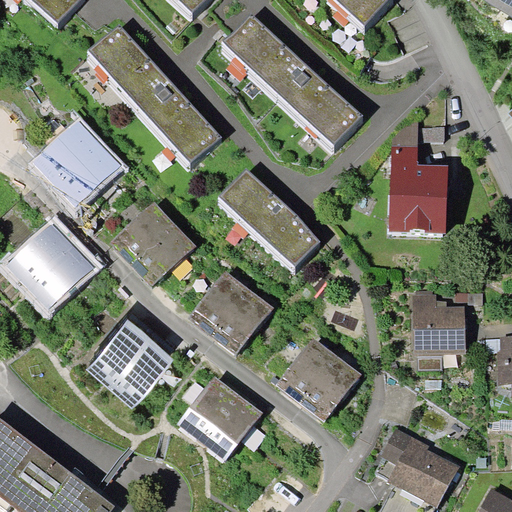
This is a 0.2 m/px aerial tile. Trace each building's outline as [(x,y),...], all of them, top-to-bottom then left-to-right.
[(31,0),(58,24),(80,0),(31,0)] [(179,0),(193,12),(205,0),(179,0)] [(337,0),(364,25),(387,0),(337,0)] [(511,0),(481,0),(511,17),(511,0)] [(335,145),(363,114),(252,15),(223,42),(335,145)] [(191,164),(221,138),(119,24),(89,50),(191,164)] [(397,132),(392,138),(389,231),(446,233),(449,166),(417,165),(418,143),(418,127),(418,118),(404,126),(397,132)] [(53,184),(99,142),(79,121),(33,162),(53,184)] [(444,127),(418,127),(418,143),(445,143),(444,127)] [(99,142),(53,184),(74,208),(120,166),(99,142)] [(295,266),(320,241),(298,214),(246,168),(219,197),(295,266)] [(131,265),(175,223),(155,202),(111,243),(131,265)] [(28,287),(73,245),(52,223),(7,265),(28,287)] [(175,223),(131,265),(152,287),(196,246),(175,223)] [(73,245),(28,287),(49,310),(94,267),(73,245)] [(188,319),(212,337),(250,289),(226,270),(188,319)] [(274,307),(250,289),(212,337),(236,356),(274,307)] [(416,295),(413,295),(413,357),(417,357),(441,357),(444,357),(444,354),(466,354),(465,306),(437,306),(437,294),(433,294),(433,290),(416,290),(416,295)] [(110,390),(152,340),(128,320),(86,370),(110,390)] [(511,336),(500,337),(500,350),(498,350),(498,383),(511,383),(511,399),(511,336)] [(276,385),(300,403),(337,355),(314,337),(276,385)] [(152,340),(110,390),(133,408),(174,358),(152,340)] [(362,374),(337,355),(300,403),(324,422),(362,374)] [(442,370),(441,357),(417,357),(417,370),(442,370)] [(263,413),(215,375),(177,424),(226,461),(263,413)] [(0,496),(20,511),(110,511),(115,506),(0,418),(0,496)] [(429,446),(395,427),(375,463),(379,465),(374,473),(388,480),(387,482),(395,486),(380,511),(433,511),(436,507),(438,508),(460,467),(427,449),(429,446)] [(511,511),(511,499),(491,488),(478,511),(511,511)]
